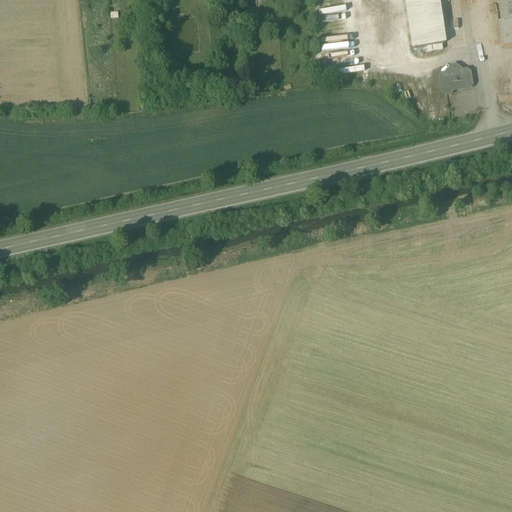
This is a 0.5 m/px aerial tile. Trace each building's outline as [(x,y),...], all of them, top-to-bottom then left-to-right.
[(437,0),(406,0),(414,48),(444,44),(437,0)] [(511,0),(497,0),(501,22),(498,22),(502,47),(511,45),(511,27),(511,20),(511,0)] [(395,22),(395,14),(383,15),(383,22),(395,22)] [(463,72),(455,66),(452,67),(446,74),(442,75),(440,77),(442,93),(446,95),(450,95),(453,91),(470,89),(471,86),(470,73),(467,71),(463,72)] [(407,97),(412,86),(387,75),(383,86),(407,97)] [(412,87),(413,112),(420,112),(421,115),(439,115),(438,86),(412,87)]
